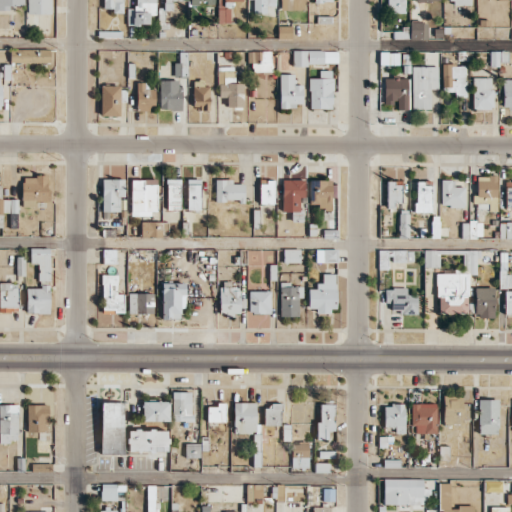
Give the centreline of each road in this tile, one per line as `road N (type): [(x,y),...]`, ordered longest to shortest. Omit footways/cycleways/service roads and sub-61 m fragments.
road 1 (secondary): [(0,356),(511,359)]
road 2 (residential): [(72,511),(74,0)]
road 3 (residential): [(0,144),(511,145)]
road 4 (residential): [(359,511),(360,0)]
